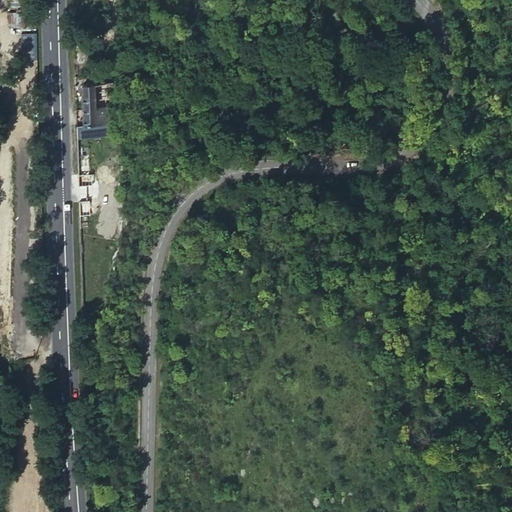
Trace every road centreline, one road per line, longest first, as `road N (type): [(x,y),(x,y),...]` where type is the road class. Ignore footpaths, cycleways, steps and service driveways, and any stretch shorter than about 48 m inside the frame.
road 1 (secondary): [(417,0),(442,25),(456,66),(443,110),(405,149),(342,164),(230,172),(191,194),(172,220),(154,269),(144,511)]
road 2 (primary): [(75,511),(54,0)]
